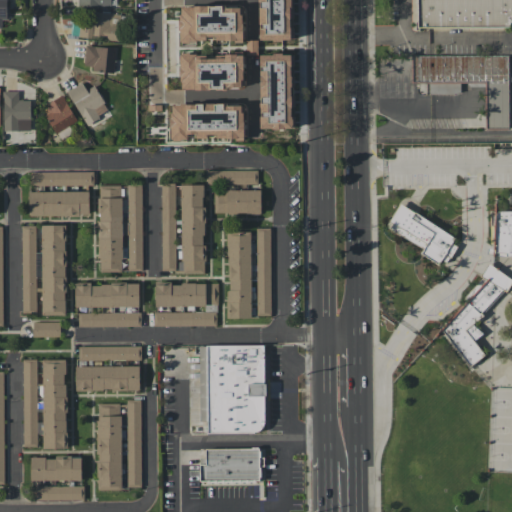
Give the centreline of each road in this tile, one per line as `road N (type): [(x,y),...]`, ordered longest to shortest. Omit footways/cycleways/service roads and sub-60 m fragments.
road 1 (primary): [(359,340),(354,0)]
road 2 (primary): [(324,0),(326,340)]
road 3 (residential): [(0,166),(273,163),(280,171)]
road 4 (residential): [(84,339),(326,340)]
road 5 (residential): [(280,171),(284,337)]
road 6 (residential): [(12,166),(15,325)]
road 7 (residential): [(14,370),(15,511)]
road 8 (residential): [(15,511),(140,509),(148,500)]
